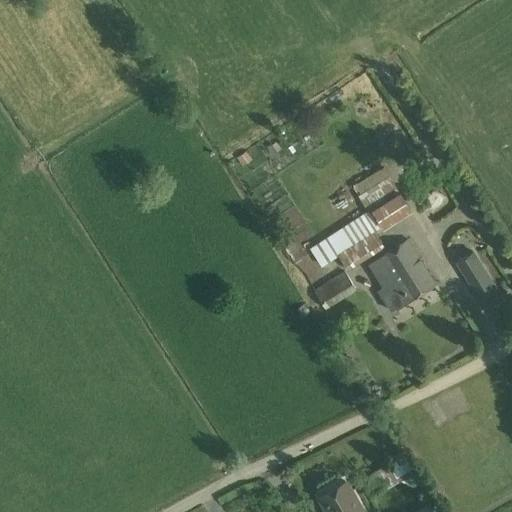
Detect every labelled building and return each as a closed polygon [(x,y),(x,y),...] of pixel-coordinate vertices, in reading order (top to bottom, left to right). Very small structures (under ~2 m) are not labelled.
[(347,270),(385,247),(380,239),(384,236),(380,230),(410,211),(383,167),(354,185),(359,194),(358,194),(369,212),(311,248),(321,265),(325,263),(332,274),(345,266),(347,270)] [(368,264),(395,307),(396,309),(436,284),(408,239),(368,264)] [(499,290),(473,250),(455,261),(481,302),(499,290)] [(323,310),(357,289),(345,270),(311,291),(323,310)] [(405,454),(360,478),(370,497),(415,472),(405,454)] [(330,511),(364,511),(350,487),(324,501),(330,511)] [(433,511),(428,503),(412,511),(433,511)]
